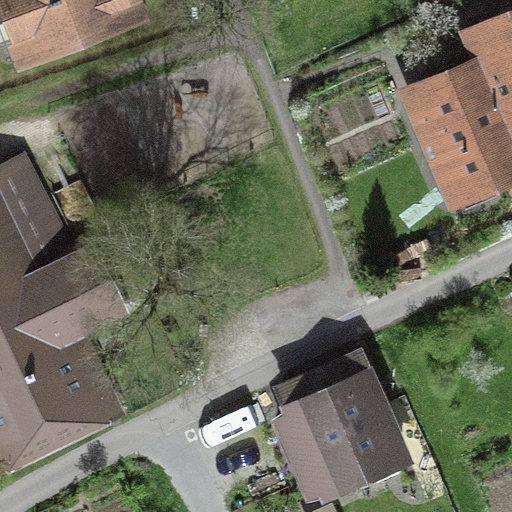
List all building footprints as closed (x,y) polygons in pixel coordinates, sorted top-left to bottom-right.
[(94,38),(90,29),(133,12),(128,0),(0,0),(0,6),(20,57),(62,41),(65,49),(94,38)] [(511,21),(473,38),(485,66),(511,128),(511,21)] [(455,199),(511,175),(511,128),(485,66),(412,98),(455,199)] [(34,166),(0,181),(0,439),(2,444),(91,403),(58,332),(121,303),(97,251),(77,260),(34,166)] [(397,456),(364,384),(372,380),(360,354),(278,392),(291,418),(278,424),(312,496),(397,456)]
